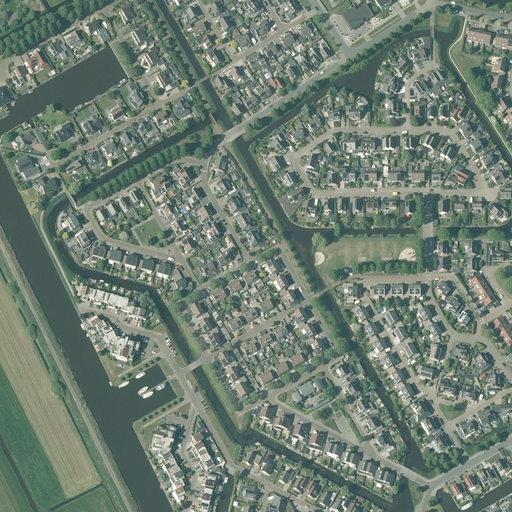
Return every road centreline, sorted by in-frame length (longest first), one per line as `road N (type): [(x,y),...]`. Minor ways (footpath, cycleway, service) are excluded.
road 1 (residential): [(407,130),(335,130),(295,165),(320,195),(427,193)]
road 2 (residential): [(428,281),(364,282),(364,298),(416,387),(431,398)]
road 3 (residential): [(204,166),(220,142),(350,57)]
road 4 (residential): [(181,260),(96,232),(85,211),(137,180)]
road 5 (residential): [(427,193),(485,188),(449,133),(407,130)]
road 6 (residential): [(281,30),(232,60),(197,0)]
road 7 (residential): [(0,71),(104,9)]
road 8 (residential): [(371,455),(265,398)]
